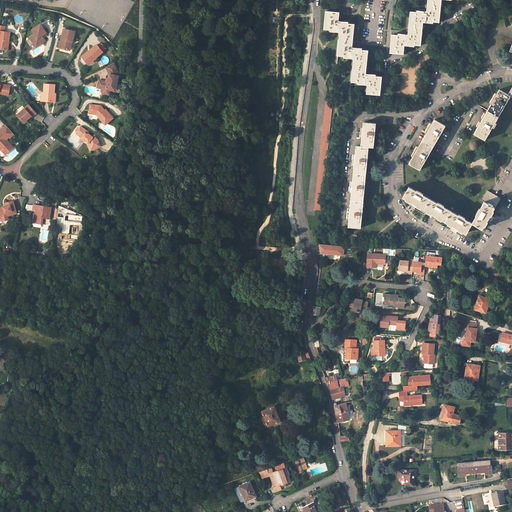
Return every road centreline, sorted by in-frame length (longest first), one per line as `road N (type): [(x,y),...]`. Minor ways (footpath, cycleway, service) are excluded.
road 1 (unclassified): [(316,0),(296,192),(313,267),(305,322)]
road 2 (residential): [(305,322),(359,511)]
road 3 (residential): [(415,118),(359,118),(342,226)]
